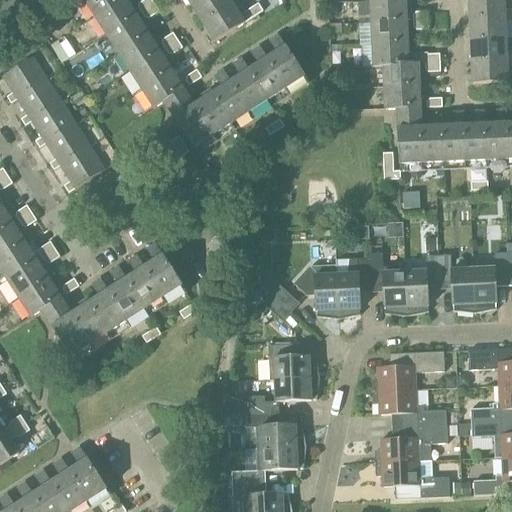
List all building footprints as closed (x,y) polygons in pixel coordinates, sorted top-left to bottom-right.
[(82,0),(94,19),(122,0),(82,0)] [(124,0),(122,0),(94,19),(106,37),(136,18),(124,0)] [(138,9),(141,14),(154,6),(150,0),(147,0),(139,6),(138,9)] [(202,0),(191,7),(203,26),(233,7),(228,0),(202,0)] [(505,20),(503,0),(468,0),(469,21),(505,20)] [(407,24),(406,2),(370,4),(371,26),(407,24)] [(149,21),(160,14),(154,6),(141,14),(145,20),(149,21)] [(247,17),(250,22),(263,13),(262,11),(258,6),(248,12),(247,17)] [(239,17),(233,7),(203,26),(215,44),(250,22),(247,17),(248,12),(239,17)] [(415,18),(416,23),(428,23),(428,14),(418,15),(415,18)] [(136,18),(106,37),(118,55),(148,36),(136,18)] [(505,20),(469,21),(470,43),(505,41),(505,20)] [(419,32),(428,32),(428,23),(416,23),(416,29),(417,30),(419,32)] [(408,46),(407,24),(371,26),(372,48),(408,46)] [(162,47),(165,51),(178,42),(173,35),(163,41),(162,47)] [(148,36),(118,55),(130,74),(160,54),(148,36)] [(175,122),(194,151),(305,80),(278,38),(269,43),(277,55),(268,61),(260,49),(251,55),(259,67),(249,74),(242,61),(233,67),(241,79),(231,85),(223,73),(215,79),(223,90),(213,97),(211,93),(202,98),(203,100),(205,102),(195,108),(192,104),(184,110),(186,114),(175,122)] [(506,63),(505,41),(470,43),(471,65),(506,63)] [(183,50),(178,42),(165,51),(168,56),(173,57),(183,50)] [(408,46),(372,48),(373,69),(383,69),(409,67),(419,68),(419,66),(409,67),(408,46)] [(160,54),(130,74),(142,92),(172,73),(160,54)] [(425,60),(425,66),(440,65),(439,56),(428,57),(425,60)] [(13,95),(7,99),(11,106),(17,102),(47,83),(32,60),(2,79),(13,95)] [(507,85),(506,63),(471,65),(472,87),(507,85)] [(440,65),(425,66),(425,72),(428,74),(440,74),(440,65)] [(420,89),(419,68),(409,67),(383,69),(373,69),(373,70),(383,70),(384,91),(420,89)] [(189,88),(202,80),(197,72),(186,79),(185,83),(189,88)] [(172,73),(142,92),(154,111),(164,104),(172,117),(184,110),(192,104),(172,73)] [(62,105),(47,83),(17,102),(27,117),(21,121),(25,128),(32,124),(62,105)] [(397,127),(410,126),(421,126),(420,89),(384,91),(385,113),(397,112),(397,127)] [(307,114),(321,105),(317,98),(303,107),(307,114)] [(442,110),(442,100),(429,101),(427,104),(427,111),(442,110)] [(76,127),(62,105),(32,124),(42,140),(35,144),(40,150),(46,146),(76,127)] [(511,162),(511,126),(507,127),(506,113),(496,113),(497,128),(486,128),(485,114),(475,114),(475,128),(464,129),(463,115),(453,115),(454,129),(442,130),(442,125),(432,125),(432,130),(421,131),(421,126),(410,126),(410,131),(397,132),(399,167),(511,162)] [(270,138),(284,129),(280,122),(266,131),(270,138)] [(54,173),(60,169),(90,149),(76,127),(46,146),(56,162),(50,166),(54,173)] [(189,155),(179,139),(170,145),(180,160),(189,155)] [(233,161),(248,152),(243,145),(229,154),(233,161)] [(105,172),(90,149),(60,169),(70,184),(64,188),(69,195),(105,172)] [(393,174),(392,155),(382,156),(383,182),(400,182),(400,173),(393,174)] [(0,183),(8,178),(3,171),(0,172),(0,183)] [(8,178),(0,183),(0,191),(3,192),(13,186),(8,178)] [(487,184),(470,184),(471,193),(487,192),(487,184)] [(16,218),(19,224),(32,215),(27,208),(18,214),(16,216),(16,218)] [(2,209),(0,210),(0,236),(14,227),(2,209)] [(32,215),(19,224),(23,229),(27,229),(37,223),(32,215)] [(0,261),(25,245),(14,227),(0,236),(0,261)] [(39,255),(42,260),(55,252),(50,244),(40,251),(39,255)] [(37,263),(25,245),(0,261),(0,271),(7,283),(37,263)] [(69,314),(61,319),(63,323),(52,331),(71,360),(157,305),(182,288),(155,246),(147,252),(154,264),(145,270),(137,258),(129,263),(136,276),(127,282),(119,270),(110,275),(118,288),(109,294),(101,281),(92,287),(100,299),(90,305),(88,302),(79,307),(82,311),(72,318),(69,314)] [(55,252),(42,260),(45,265),(50,266),(60,259),(55,252)] [(495,283),(507,283),(506,255),(494,256),(494,270),(473,271),(475,316),(496,312),(496,311),(495,311),(495,306),(496,306),(495,283)] [(347,277),(336,277),(338,322),(360,318),(360,317),(359,317),(359,312),(360,312),(359,289),(371,288),(369,256),(369,261),(349,262),(347,277)] [(382,256),(369,256),(371,288),(383,288),(384,311),(385,311),(385,315),(384,316),(384,317),(406,319),(404,270),(382,270),(382,256)] [(427,286),(439,285),(438,258),(426,259),(426,273),(405,274),(405,269),(404,270),(406,319),(428,315),(428,314),(427,314),(427,309),(428,309),(427,286)] [(450,258),(438,258),(439,285),(451,285),(452,308),(453,308),(453,313),(452,314),(475,316),(473,271),(451,272),(450,258)] [(18,301),(48,281),(37,263),(7,283),(18,301)] [(338,322),(336,277),(315,278),(315,274),(309,269),(293,286),(306,298),(315,298),(315,314),(317,314),(317,318),(316,318),(316,320),(338,322)] [(50,327),(61,319),(69,314),(64,305),(48,281),(18,301),(31,320),(41,314),(50,327)] [(79,289),(74,281),(63,288),(63,292),(66,297),(79,289)] [(299,306),(297,305),(279,288),(271,297),(291,315),(299,306)] [(282,324),(291,315),(271,297),(262,306),(282,324)] [(193,306),(179,315),(180,316),(182,319),(184,322),(197,313),(193,306)] [(156,330),(142,339),(144,343),(147,346),(160,337),(156,330)] [(498,389),(511,388),(511,351),(467,354),(468,373),(497,372),(498,389)] [(60,354),(51,360),(65,382),(80,373),(75,366),(74,367),(69,370),(60,354)] [(371,394),(415,392),(415,376),(444,374),(443,355),(388,357),(389,369),(377,370),(377,381),(372,381),(372,389),(371,389),(371,394)] [(301,359),(268,360),(269,383),(319,381),(315,359),(313,359),(313,360),(309,360),(309,359),(301,359)] [(319,381),(269,383),(274,383),(275,405),(311,403),(311,402),(315,402),(316,403),(319,381)] [(470,426),(511,424),(511,388),(498,389),(499,406),(492,406),(493,410),(470,412),(470,426)] [(416,409),(415,392),(371,394),(372,400),(373,400),(373,407),(378,407),(379,418),(391,417),(391,429),(446,427),(445,413),(423,414),(423,409),(416,409)] [(244,406),(245,417),(272,416),(271,405),(244,406)] [(255,430),(256,452),(306,449),(301,428),(300,428),(300,429),(295,429),(295,428),(272,428),(272,416),(245,417),(245,430),(255,430)] [(10,429),(13,434),(25,426),(20,418),(12,424),(11,425),(10,426),(10,427),(10,428),(10,429)] [(511,424),(470,426),(471,440),(493,439),(493,444),(500,444),(501,461),(511,460),(511,424)] [(25,426),(13,434),(16,439),(20,440),(30,433),(25,426)] [(4,433),(0,427),(0,442),(13,434),(10,429),(4,433)] [(374,461),(374,466),(418,464),(418,448),(447,446),(446,427),(391,429),(392,441),(380,442),(380,453),(375,453),(376,461),(374,461)] [(9,443),(16,439),(13,434),(0,442),(0,469),(19,458),(9,443)] [(306,449),(256,452),(257,473),(231,474),(231,487),(258,486),(258,474),(297,472),(297,471),(302,471),(303,471),(306,449)] [(76,511),(107,493),(80,451),(72,457),(79,469),(70,475),(62,463),(54,469),(61,480),(55,484),(52,487),(44,475),(35,480),(43,492),(33,498),(26,486),(17,492),(24,504),(18,508),(16,510),(7,498),(0,502),(0,504),(4,511),(76,511)] [(511,460),(501,461),(502,478),(495,478),(495,483),(473,484),(473,499),(511,497),(511,460)] [(418,464),(374,466),(375,472),(376,472),(376,479),(381,479),(382,490),(394,489),(394,502),(449,500),(448,480),(419,481),(418,464)] [(259,497),(258,486),(231,487),(232,499),(242,499),(242,511),(290,511),(288,497),(287,497),(287,498),(282,498),(282,497),(259,497)]
